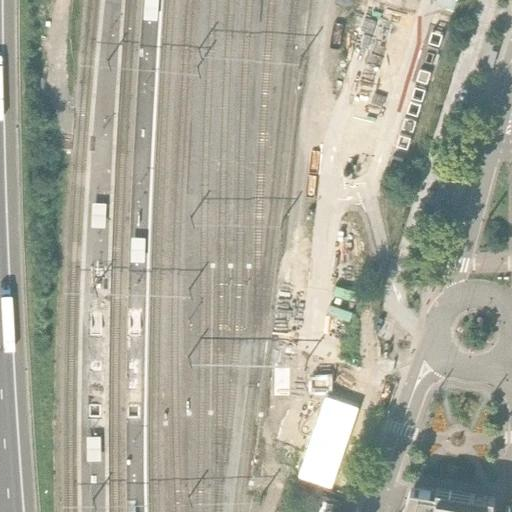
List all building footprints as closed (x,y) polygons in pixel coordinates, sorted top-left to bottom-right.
[(491,66),(496,52),(491,50),(486,64),(491,66)] [(299,474),(328,484),(337,459),(339,452),(351,417),(355,408),(331,399),(326,398),(322,408),(310,442),(299,474)] [(405,511),(408,511),(434,511),(438,496),(482,504),(482,511),(493,511),(494,499),(437,488),(436,493),(411,487),(403,510),(405,511)] [(333,511),(337,499),(319,494),(313,511),(333,511)] [(434,511),(482,511),(482,504),(438,496),(434,511)]
